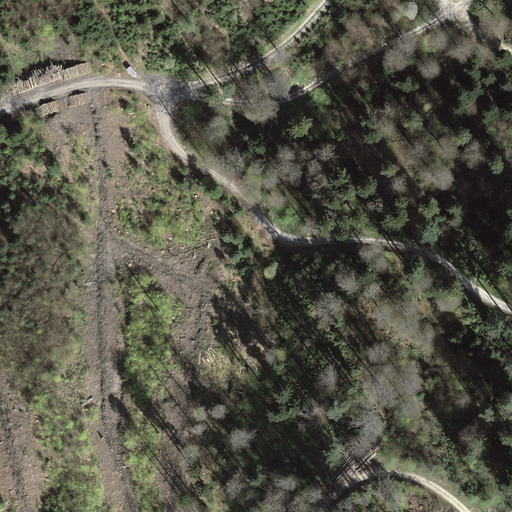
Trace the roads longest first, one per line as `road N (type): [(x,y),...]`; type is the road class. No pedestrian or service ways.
road 1 (track): [(0,112),(96,84),(166,93),(168,143),(230,184),(272,232),(294,242),(361,240),(431,254),(482,295),(511,307)]
road 2 (track): [(465,0),(282,98),(236,102),(166,93),(251,66),(327,0)]
road 3 (track): [(468,511),(423,480),(398,474),(343,484),(319,511)]
